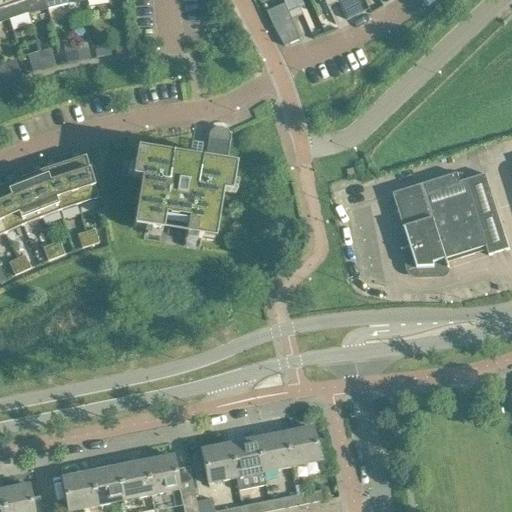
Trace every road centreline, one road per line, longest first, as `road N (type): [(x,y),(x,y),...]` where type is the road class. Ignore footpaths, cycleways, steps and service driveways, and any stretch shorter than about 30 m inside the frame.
road 1 (secondary): [(399,318),(301,326),(184,364),(0,403)]
road 2 (residential): [(0,164),(129,119),(222,107),(279,74)]
road 3 (residential): [(0,450),(217,406),(230,380)]
road 4 (residential): [(497,0),(358,131),(302,150)]
road 5 (secondary): [(0,427),(230,380)]
road 6 (residential): [(279,74),(421,0)]
road 7 (secondary): [(355,357),(511,326)]
road 8 (residential): [(382,511),(355,357)]
road 9 (secondary): [(230,380),(292,360),(355,357)]
